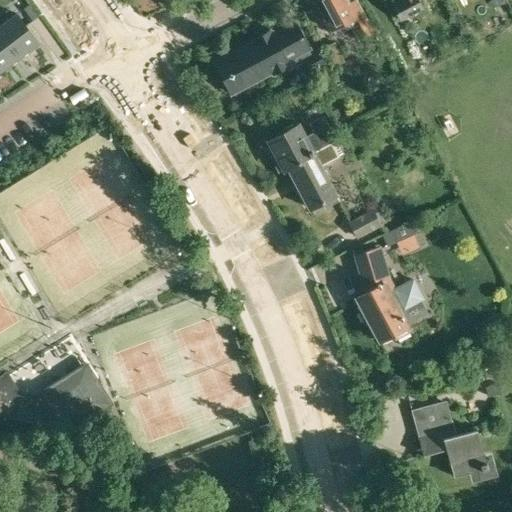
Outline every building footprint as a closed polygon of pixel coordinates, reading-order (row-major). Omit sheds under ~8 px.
[(356,0),(349,0),(348,1),(347,0),(315,0),(332,31),(356,18),(361,26),(353,30),(359,40),(373,33),(356,0)] [(417,0),(403,0),(404,1),(394,6),(401,19),(422,8),(417,0)] [(0,25),(0,29),(20,56),(38,42),(16,13),(0,25)] [(297,23),(276,34),(294,67),(307,60),(312,68),(325,61),(321,52),(313,56),(309,48),(310,48),(297,23)] [(0,65),(3,69),(20,56),(0,29),(0,65)] [(294,67),(276,34),(275,31),(272,33),(270,30),(258,36),(259,39),(217,61),(233,91),(274,70),(275,71),(286,66),(288,70),(294,67)] [(335,66),(344,61),(334,41),(324,46),(335,66)] [(285,169),(289,167),(289,166),(314,153),(312,150),(331,141),(337,138),(324,115),(312,122),(317,131),(306,136),(298,122),(268,138),(277,155),(272,157),(279,170),(284,167),(285,169)] [(289,166),(289,167),(311,207),(325,200),(327,205),(339,198),(320,164),(338,154),(331,141),(312,150),(314,153),(289,166)] [(348,221),(353,231),(357,237),(365,234),(382,225),(372,206),(348,221)] [(411,221),(382,234),(387,246),(417,232),(411,221)] [(419,234),(392,245),(394,251),(421,240),(419,234)] [(391,282),(379,247),(356,254),(367,291),(357,296),(363,307),(359,310),(364,320),(369,317),(381,340),(393,333),(396,338),(411,330),(401,313),(426,299),(414,277),(394,287),(391,282)] [(78,425),(113,403),(86,361),(35,394),(18,389),(7,371),(0,375),(0,416),(60,432),(76,422),(78,425)] [(484,387),(487,396),(500,392),(497,383),(484,387)] [(455,434),(446,400),(412,409),(424,455),(445,449),(453,476),(487,467),(477,428),(455,434)]
